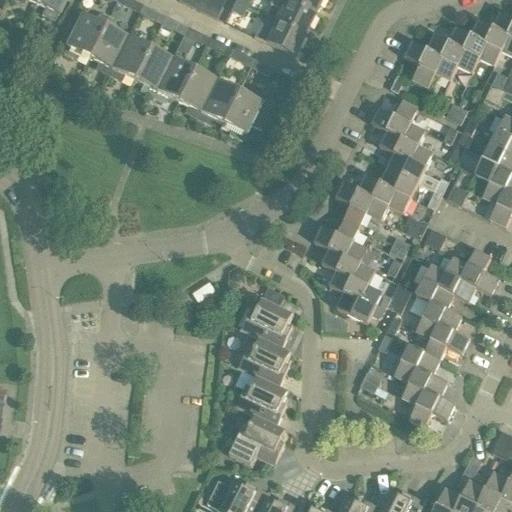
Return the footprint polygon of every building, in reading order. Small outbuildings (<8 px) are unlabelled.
[(37,0),(34,6),(45,11),(42,17),(55,23),(58,17),(66,0),(37,0)] [(126,0),(118,0),(116,5),(134,14),(138,6),(126,0)] [(185,0),(183,5),(194,11),(198,0),(185,0)] [(212,0),(198,0),(194,11),(204,16),(212,0)] [(212,0),(204,16),(215,21),(225,0),(212,0)] [(247,10),(252,0),(251,0),(237,0),(236,4),(247,10)] [(273,0),(270,7),(265,18),(277,24),(277,25),(305,38),(315,18),(287,4),(287,3),(281,0),(273,0)] [(281,0),(287,3),(287,4),(315,18),(323,0),(281,0)] [(242,20),(247,10),(236,4),(231,14),(242,20)] [(142,8),(138,16),(155,25),(159,16),(142,8)] [(104,29),(108,21),(100,17),(97,18),(94,24),(81,18),(65,50),(66,50),(63,56),(69,60),(72,53),(88,61),(104,29)] [(511,60),(511,22),(501,17),(493,32),(509,40),(501,55),(502,55),(511,60)] [(265,18),(254,40),(294,60),(305,38),(277,25),(277,24),(265,18)] [(164,19),(160,27),(182,38),(187,30),(164,19)] [(494,70),(502,55),(501,55),(509,40),(493,32),(479,24),(471,39),(471,40),(487,47),(479,62),(480,63),(494,70)] [(107,78),(126,40),(104,29),(88,61),(103,69),(100,75),(107,78)] [(187,30),(182,38),(205,49),(209,41),(187,30)] [(472,77),(480,63),(479,62),(487,47),(471,40),(471,39),(457,32),(449,47),(465,55),(457,70),(458,70),(472,77)] [(450,85),(458,70),(457,70),(465,55),(449,47),(435,39),(427,54),(443,62),(435,77),(436,78),(450,85)] [(148,51),(126,40),(107,78),(120,84),(123,78),(133,83),(148,51)] [(209,41),(205,49),(227,60),(231,52),(209,41)] [(429,92),(436,78),(435,77),(443,62),(427,54),(413,47),(405,62),(420,70),(413,85),(429,92)] [(152,100),(171,62),(148,51),(133,83),(148,91),(145,97),(152,100)] [(231,52),(227,60),(245,69),(250,61),(231,52)] [(177,105),(193,73),(171,62),(152,100),(158,103),(161,97),(177,105)] [(267,80),(272,72),(253,63),(249,71),(267,80)] [(196,122),(215,84),(193,73),(177,105),(193,112),(189,119),(196,122)] [(396,97),(403,83),(396,79),(389,94),(396,97)] [(222,127),(238,95),(215,84),(196,122),(203,125),(206,119),(222,127)] [(511,98),(511,89),(505,86),(502,93),(506,95),(511,98)] [(502,102),(506,95),(502,93),(492,88),(488,95),(502,102)] [(247,99),(238,95),(222,127),(231,131),(228,138),(241,144),(244,138),(250,127),(252,127),(261,132),(273,107),(272,102),(254,93),(249,95),(247,99)] [(499,110),(502,102),(488,95),(484,103),(499,110)] [(443,120),(450,106),(442,102),(435,116),(443,120)] [(379,115),(372,129),(387,137),(387,136),(402,144),(410,129),(411,129),(418,114),(402,106),(395,121),(380,114),(379,115)] [(453,125),(460,111),(453,107),(446,122),(453,125)] [(461,129),(468,115),(460,111),(453,125),(461,129)] [(511,160),(511,123),(505,120),(490,150),(511,160)] [(471,141),(478,126),(470,123),(463,137),(471,141)] [(387,137),(379,151),(395,159),(395,158),(410,166),(417,151),(418,151),(425,136),(411,129),(410,129),(402,144),(387,136),(387,137)] [(451,148),(458,134),(451,130),(444,145),(451,148)] [(511,160),(490,150),(471,141),(463,137),(457,151),(464,154),(465,153),(484,162),(475,180),(490,187),(491,188),(498,172),(511,179),(511,160)] [(395,159),(388,173),(418,188),(433,158),(418,151),(417,151),(410,166),(395,158),(395,159)] [(457,168),(464,154),(457,151),(450,165),(457,168)] [(511,179),(498,172),(491,188),(490,187),(483,202),(498,209),(498,210),(506,194),(511,197),(511,179)] [(381,187),(380,188),(396,195),(388,210),(389,211),(404,218),(418,188),(388,173),(381,187)] [(355,184),(351,191),(358,195),(373,202),(366,218),(367,218),(381,225),(389,211),(388,210),(396,195),(380,188),(381,187),(366,180),(362,187),(355,184)] [(442,200),(449,186),(441,182),(434,196),(442,200)] [(344,187),(336,203),(351,210),(344,225),(360,232),(367,218),(366,218),(373,202),(358,195),(351,191),(344,187)] [(454,206),(461,192),(454,188),(447,203),(454,206)] [(462,210),(469,196),(461,192),(454,206),(462,210)] [(511,197),(506,194),(498,210),(498,209),(490,224),(506,232),(511,219),(511,197)] [(435,214),(442,200),(434,196),(427,210),(435,214)] [(322,231),(314,247),(329,254),(345,261),(352,246),(353,247),(360,232),(344,225),(337,239),(322,231)] [(420,243),(424,236),(410,229),(406,237),(420,243)] [(439,255),(439,254),(432,251),(439,237),(432,233),(425,247),(439,255)] [(439,254),(446,240),(439,237),(432,251),(439,254)] [(407,256),(411,248),(396,241),(393,249),(407,256)] [(329,254),(322,269),(336,276),(337,276),(352,283),(360,268),(367,254),(353,247),(352,246),(345,261),(329,254)] [(403,263),(407,256),(393,249),(389,256),(403,263)] [(491,300),(499,284),(484,277),(491,262),(475,255),(468,269),(468,270),(461,285),(477,292),(476,293),(491,300)] [(469,308),(476,293),(477,292),(461,285),(468,270),(468,269),(453,262),(446,277),(447,277),(439,292),(454,300),(469,308)] [(395,281),(402,267),(394,263),(387,277),(395,281)] [(336,276),(329,291),(344,298),(360,305),(367,290),(368,290),(375,276),(360,268),(352,283),(337,276),(336,276)] [(447,314),(454,300),(439,292),(447,277),(446,277),(431,270),(416,300),(431,307),(447,314)] [(233,275),(232,279),(234,283),(238,284),(242,281),(243,277),(240,274),(236,273),(233,275)] [(398,288),(397,290),(404,293),(405,293),(411,280),(404,276),(398,288)] [(344,298),(337,313),(367,328),(372,319),(378,322),(381,321),(387,311),(401,318),(404,311),(397,307),(390,303),(391,302),(382,298),(368,290),(367,290),(360,305),(344,298)] [(391,302),(390,303),(397,307),(404,293),(397,290),(391,302)] [(241,334),(260,343),(282,353),(292,332),(288,330),(293,318),(279,311),(285,299),(267,291),(261,303),(263,303),(257,315),(252,312),(241,334)] [(404,293),(397,307),(404,311),(411,297),(405,293),(404,293)] [(447,314),(431,307),(417,337),(431,344),(432,344),(439,329),(455,336),(462,321),(447,314)] [(395,338),(402,323),(395,320),(387,334),(395,338)] [(455,336),(439,329),(432,344),(431,344),(424,358),(440,366),(447,351),(462,359),(470,343),(455,336)] [(386,357),(393,342),(385,338),(378,353),(386,357)] [(282,353),(260,343),(255,354),(249,351),(238,373),(257,382),(279,392),(290,371),(285,368),(291,357),(282,353)] [(433,380),(440,366),(424,358),(410,350),(395,381),(409,388),(410,388),(417,373),(433,380)] [(440,403),(441,402),(448,387),(433,380),(417,373),(410,388),(409,388),(402,403),(417,410),(425,395),(440,403)] [(378,390),(381,383),(367,376),(364,383),(378,390)] [(279,392),(257,382),(252,392),(247,390),(239,406),(236,412),(255,421),(255,420),(277,431),(277,430),(287,409),(283,407),(288,396),(279,392)] [(374,397),(378,390),(364,383),(360,390),(374,397)] [(440,403),(425,395),(417,410),(409,425),(425,432),(433,418),(448,425),(455,409),(441,402),(440,403)] [(228,402),(226,407),(236,412),(239,406),(228,402)] [(255,420),(255,421),(250,431),(244,429),(229,460),(251,470),(255,461),(274,470),(285,448),(280,446),(286,435),(277,430),(277,431),(255,420)] [(502,461),(511,441),(511,439),(502,435),(492,457),(502,461)] [(511,466),(511,465),(511,441),(502,461),(511,466)] [(472,460),(460,481),(452,497),(445,494),(436,511),(456,511),(462,502),(461,502),(469,486),(471,487),(482,465),(472,460)] [(511,511),(511,507),(502,502),(510,486),(509,485),(493,477),(485,494),(486,494),(478,510),(480,511),(511,511)] [(511,507),(511,480),(509,485),(510,486),(502,502),(511,507)] [(218,485),(207,508),(215,511),(262,511),(267,503),(269,498),(247,488),(245,492),(234,487),(232,491),(218,485)] [(480,511),(478,510),(486,494),(485,494),(471,487),(469,486),(461,502),(462,502),(456,511),(480,511)] [(401,501),(390,496),(381,511),(422,511),(425,507),(403,497),(401,501)] [(358,508),(347,502),(341,511),(378,511),(360,503),(358,508)] [(278,508),(267,503),(262,511),(297,511),(280,503),(278,508)]
